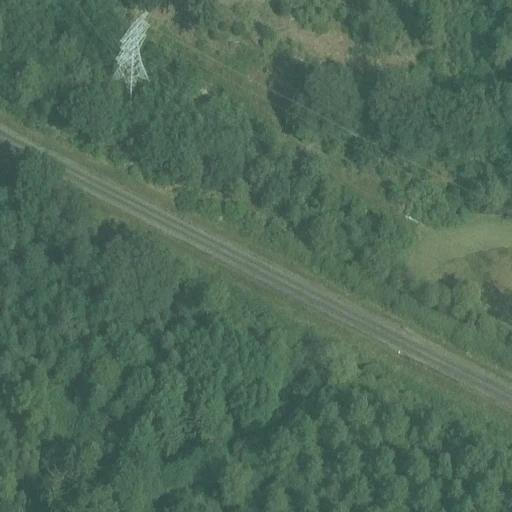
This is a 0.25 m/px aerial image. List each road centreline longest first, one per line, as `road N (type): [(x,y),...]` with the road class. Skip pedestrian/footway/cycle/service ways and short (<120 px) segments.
road 1 (track): [(142,0),(276,129),(373,200),(442,238),(511,248)]
road 2 (track): [(93,511),(129,483),(198,459),(229,467),(253,511)]
